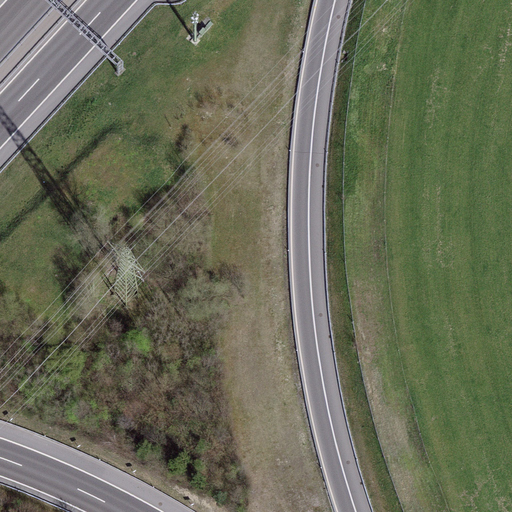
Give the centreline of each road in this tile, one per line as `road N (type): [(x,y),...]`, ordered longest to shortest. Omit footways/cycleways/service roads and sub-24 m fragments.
road 1 (motorway): [(348,511),(310,351),(299,216),(302,143),(326,0)]
road 2 (motorway): [(0,122),(112,0)]
road 3 (motorway): [(124,511),(0,457)]
